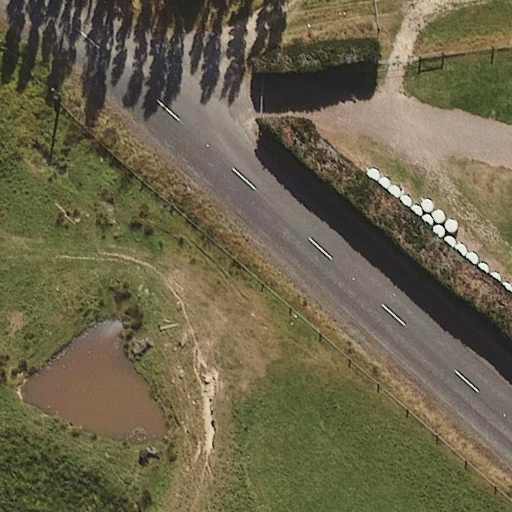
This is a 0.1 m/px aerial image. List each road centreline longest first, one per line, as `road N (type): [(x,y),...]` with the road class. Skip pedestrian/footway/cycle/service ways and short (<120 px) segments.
road 1 (unclassified): [(11,0),(511,431)]
road 2 (track): [(429,0),(410,10),(394,57),(396,106),(225,110),(184,148)]
